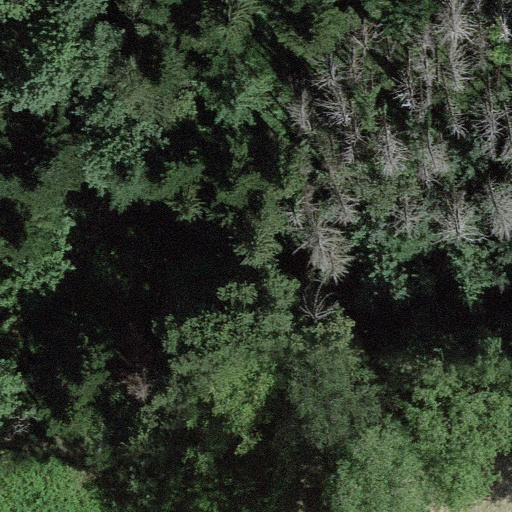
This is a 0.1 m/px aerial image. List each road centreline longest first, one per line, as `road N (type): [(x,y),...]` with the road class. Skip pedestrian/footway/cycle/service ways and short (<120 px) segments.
road 1 (track): [(319,511),(301,370),(278,301),(227,232),(0,23)]
road 2 (track): [(0,333),(48,287),(134,150)]
